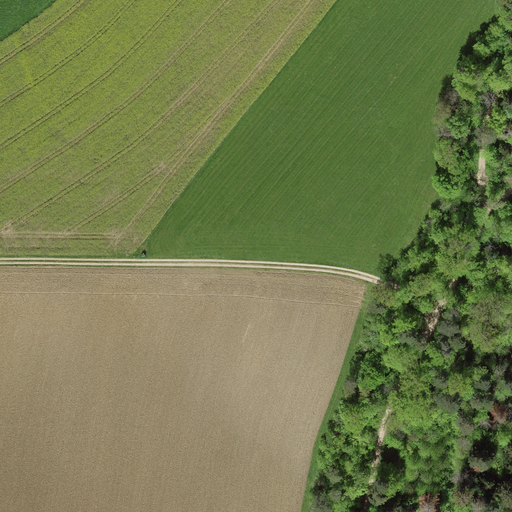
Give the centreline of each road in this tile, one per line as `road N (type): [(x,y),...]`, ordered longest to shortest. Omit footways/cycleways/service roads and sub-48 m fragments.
road 1 (track): [(511,82),(483,125),(480,206),(429,302),(362,511)]
road 2 (track): [(429,302),(399,284),(308,261),(0,258)]
